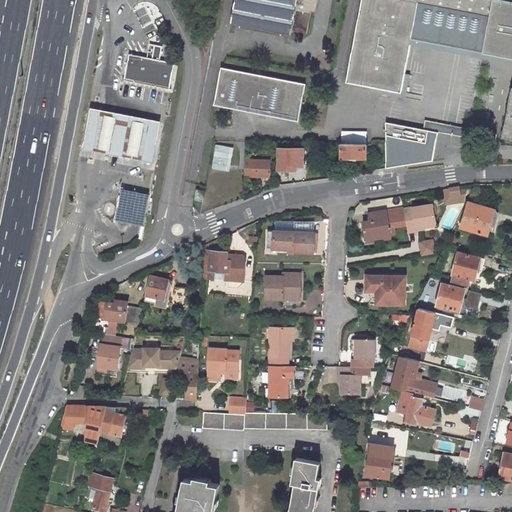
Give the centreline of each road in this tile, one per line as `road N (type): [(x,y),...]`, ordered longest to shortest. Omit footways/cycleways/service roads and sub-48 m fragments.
road 1 (trunk): [(0,402),(39,276),(93,0)]
road 2 (trunk): [(5,264),(58,0)]
road 3 (residential): [(145,511),(174,401),(42,393)]
road 4 (residential): [(176,217),(171,199),(190,69),(162,0)]
road 5 (residential): [(511,174),(335,190)]
road 6 (trunk): [(0,456),(67,301)]
road 7 (residential): [(335,190),(324,347)]
road 8 (residential): [(511,319),(477,468)]
road 9 (residential): [(335,190),(188,228)]
road 10 (residential): [(511,502),(361,503)]
road 11 (residential): [(0,511),(42,393)]
road 12 (residential): [(67,301),(174,241)]
